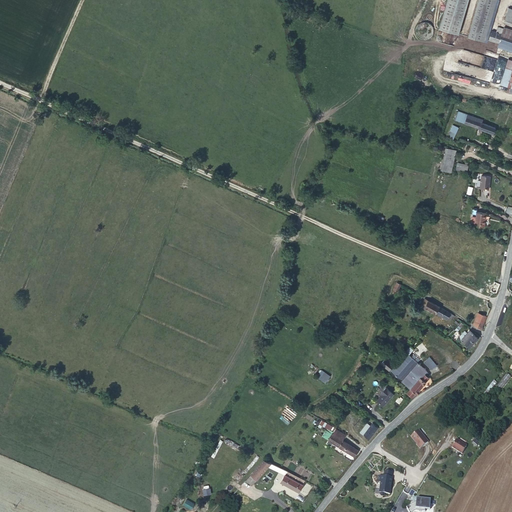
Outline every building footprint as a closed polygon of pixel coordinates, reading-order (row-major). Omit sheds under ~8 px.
[(468,0),(448,0),(440,28),(459,34),(468,0)] [(480,0),(467,36),(488,43),(489,40),(492,30),(503,1),(500,0),(480,0)] [(504,29),(502,34),(511,36),(511,28),(505,26),(504,29)] [(489,40),(498,44),(502,34),(497,32),(492,30),(489,40)] [(511,36),(502,34),(498,44),(498,46),(511,51),(511,36)] [(511,59),(504,57),(496,81),(511,86),(511,59)] [(491,81),(492,69),(474,68),(473,79),(491,81)] [(456,111),(453,120),(493,134),(495,128),(481,123),(483,120),(456,111)] [(459,127),(452,123),(451,129),(457,132),(459,127)] [(455,137),(457,132),(451,129),(449,134),(455,137)] [(451,172),(457,150),(446,147),(440,170),(451,172)] [(467,172),(469,164),(457,162),(456,169),(467,172)] [(482,174),(480,187),(488,188),(491,176),(482,174)] [(485,212),(476,210),(475,215),(474,221),(483,223),(485,212)] [(399,287),(395,285),(391,293),(395,295),(399,287)] [(438,308),(420,299),(418,304),(424,307),(435,313),(438,308)] [(438,308),(435,313),(447,319),(450,313),(438,308)] [(478,312),(473,324),(481,330),(487,316),(478,312)] [(455,328),(454,329),(458,332),(465,324),(463,323),(461,322),(455,328)] [(469,331),(461,340),(469,347),(477,338),(469,331)] [(418,351),(410,345),(394,366),(391,372),(411,388),(407,393),(412,398),(429,377),(424,373),(426,370),(422,367),(412,359),(418,351)] [(428,358),(424,363),(432,369),(436,364),(428,358)] [(391,372),(394,366),(385,359),(381,365),(391,372)] [(325,383),(331,375),(322,369),(316,377),(325,383)] [(510,378),(507,375),(498,385),(501,388),(510,378)] [(486,394),(488,396),(490,395),(493,390),(496,385),(493,383),(486,394)] [(382,406),(393,395),(385,388),(380,393),(382,395),(376,401),(382,406)] [(365,426),(360,431),(370,438),(379,428),(372,423),(368,428),(365,426)] [(328,440),(331,442),(336,435),(343,440),(346,435),(336,428),(328,440)] [(427,439),(415,430),(410,438),(418,444),(421,447),(427,439)] [(336,435),(331,442),(355,456),(359,450),(343,440),(336,435)] [(457,440),(452,448),(462,454),(467,446),(457,440)] [(264,460),(252,477),(258,481),(271,464),(264,460)] [(305,481),(288,471),(286,475),(282,482),(300,491),(305,481)] [(392,480),(379,477),(378,483),(381,484),(379,494),(390,496),(392,480)] [(210,487),(202,489),(204,495),(212,494),(210,487)] [(186,498),(183,504),(191,509),(195,502),(186,498)] [(431,502),(417,501),(417,504),(407,510),(408,511),(425,511),(426,511),(430,511),(431,502)]
